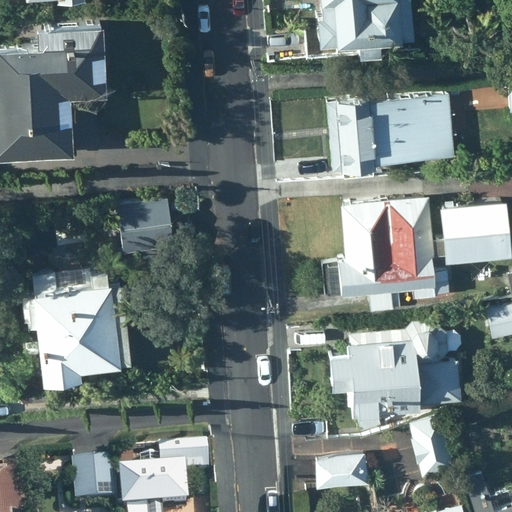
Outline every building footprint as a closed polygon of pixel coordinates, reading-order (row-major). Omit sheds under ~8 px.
[(423,28),(419,0),(330,0),(331,8),(325,8),(328,36),(423,28)] [(0,39),(0,134),(1,148),(83,143),(80,88),(115,86),(112,17),(44,20),(45,37),(0,39)] [(458,151),(453,88),(331,97),(336,165),(383,161),(383,157),(458,151)] [(172,194),(123,201),(128,241),(178,234),(172,194)] [(423,195),(334,204),(340,260),(333,261),(333,265),(321,266),(323,289),(335,288),(335,294),(362,291),(363,309),(393,307),(391,290),(406,289),(407,297),(442,294),(440,269),(430,269),(429,254),(442,254),(442,257),(510,251),(509,246),(511,245),(511,212),(506,214),(504,196),(437,202),(440,237),(427,238),(423,195)] [(85,208),(52,211),(55,237),(88,234),(85,208)] [(90,357),(139,352),(131,274),(118,275),(116,262),(95,264),(95,261),(61,265),(62,280),(42,282),(53,372),(91,367),(90,357)] [(511,300),(498,303),(505,331),(511,329),(511,300)] [(417,315),(410,323),(354,327),(355,345),(340,347),(342,381),(359,380),(361,408),(429,404),(429,398),(468,395),(465,353),(446,355),(453,346),(452,324),(443,325),(434,314),(417,315)] [(461,464),(446,409),(413,418),(428,473),(461,464)] [(119,461),(122,502),(146,500),(147,511),(163,511),(163,498),(189,495),(187,466),(209,465),(207,436),(159,438),(160,458),(119,461)] [(323,451),(324,483),(377,480),(375,448),(323,451)] [(79,502),(120,499),(117,458),(76,461),(79,502)] [(11,478),(0,478),(0,511),(35,511),(31,466),(10,468),(11,478)] [(474,511),(471,501),(444,508),(445,511),(474,511)]
